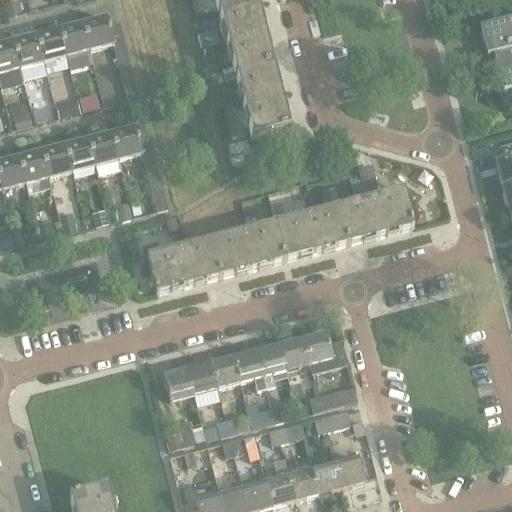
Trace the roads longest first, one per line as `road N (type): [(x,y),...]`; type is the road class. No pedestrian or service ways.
road 1 (residential): [(0,376),(347,287)]
road 2 (residential): [(446,151),(331,120),(299,0)]
road 3 (residential): [(347,287),(406,511)]
road 4 (residential): [(410,0),(446,151)]
road 5 (residential): [(476,252),(347,287)]
road 6 (residential): [(511,380),(476,252)]
